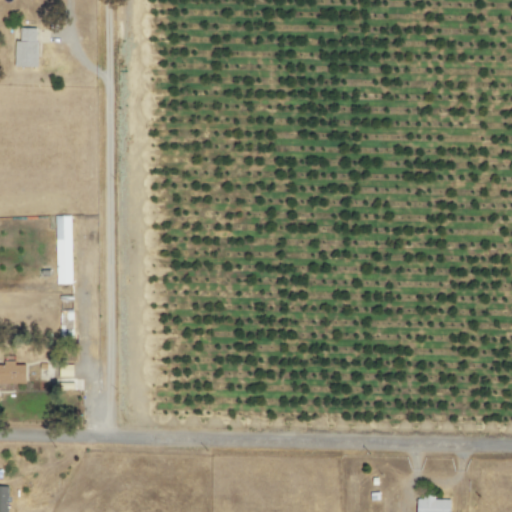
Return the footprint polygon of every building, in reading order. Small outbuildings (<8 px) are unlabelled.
[(35,68),(36,29),(19,28),(18,42),(13,42),(13,67),(35,68)] [(71,285),(70,216),(53,216),(55,285),(71,285)] [(59,338),(73,337),(71,310),(58,310),(59,338)] [(15,361),(2,361),(3,366),(0,366),(0,384),(26,384),(25,365),(15,365),(15,361)] [(449,500),(449,511),(415,511),(415,499),(449,500)]
